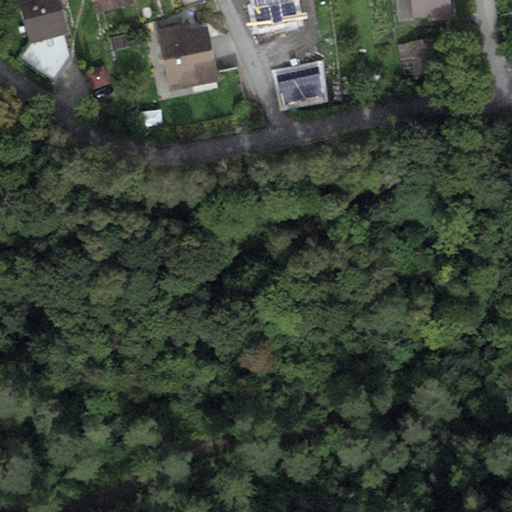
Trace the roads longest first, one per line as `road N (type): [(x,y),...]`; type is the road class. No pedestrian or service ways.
road 1 (track): [(0,363),(82,316),(187,288),(295,233),(405,170),(497,92)]
road 2 (track): [(0,510),(82,507),(222,437),(450,411),(511,426)]
road 3 (residential): [(497,92),(285,135),(140,151),(74,124),(0,70)]
